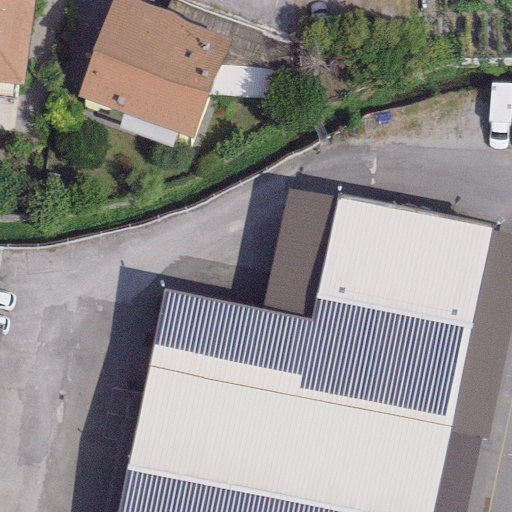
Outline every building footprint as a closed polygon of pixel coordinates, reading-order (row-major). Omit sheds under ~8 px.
[(0,0),(0,94),(14,96),(25,0),(0,0)] [(233,55),(243,26),(171,2),(160,34),(222,57),(232,61),(233,55)] [(160,34),(134,25),(122,58),(103,51),(81,111),(188,150),(222,57),(160,34)] [(243,26),(233,55),(242,58),(244,51),(253,78),(291,69),(280,39),(243,26)] [(431,511),(486,248),(283,205),(261,331),(165,313),(123,511),(431,511)]
